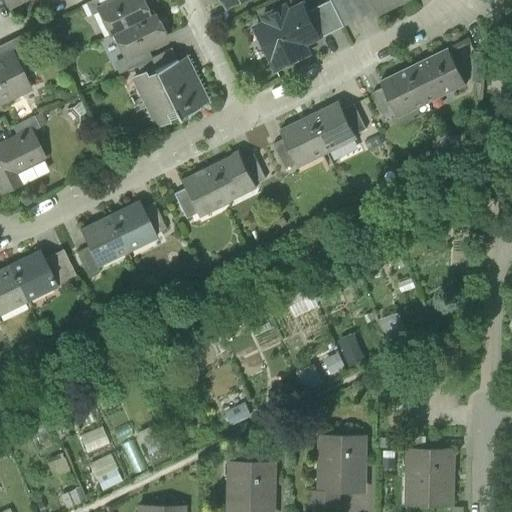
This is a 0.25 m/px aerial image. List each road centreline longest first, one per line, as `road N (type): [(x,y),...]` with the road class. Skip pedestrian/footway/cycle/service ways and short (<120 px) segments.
road 1 (residential): [(242,114),(0,237)]
road 2 (residential): [(453,0),(443,13),(242,114)]
road 3 (residential): [(242,114),(188,0)]
